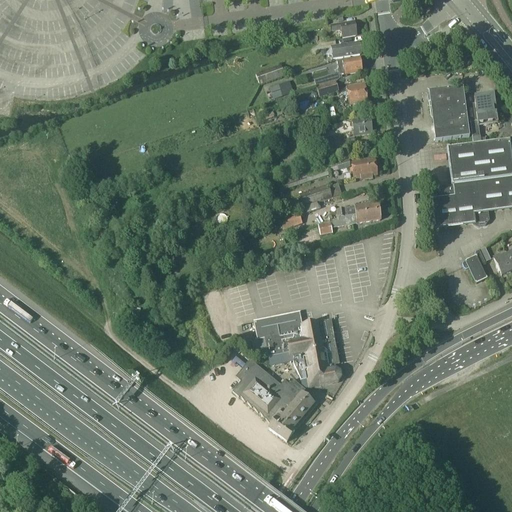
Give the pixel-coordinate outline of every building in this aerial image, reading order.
[(62,0),(59,2),(64,9),(75,0),(62,0)] [(74,29),(80,24),(77,18),(70,23),(74,29)] [(331,26),(332,32),(341,30),(342,38),(356,36),(353,21),(331,26)] [(358,43),(345,46),(345,44),(339,45),(340,46),(331,48),(333,60),(360,56),(358,43)] [(351,60),(337,62),(339,76),(361,72),(359,60),(351,61),(351,60)] [(87,75),(87,64),(57,64),(57,75),(87,75)] [(280,66),(255,75),(259,85),(283,77),(280,66)] [(319,98),(338,92),(335,82),(316,88),(319,98)] [(287,84),(271,89),(275,99),(290,94),(287,84)] [(349,105),(367,102),(364,85),(346,87),(349,105)] [(469,138),(463,88),(428,93),(428,94),(427,94),(428,102),(429,102),(431,118),(433,117),(436,141),(435,141),(435,143),(455,140),(455,141),(457,140),(469,138)] [(297,107),(313,100),(310,92),(294,99),(297,107)] [(470,123),(473,147),(486,145),(485,141),(483,139),(479,140),(478,127),(497,124),(494,95),(474,97),(475,104),(477,122),(470,123)] [(262,115),(263,121),(265,120),(265,121),(274,117),(272,112),(263,115),(262,115)] [(358,119),(351,120),(354,138),(372,135),(369,117),(363,118),(362,116),(358,117),(358,119)] [(486,145),(473,147),(448,150),(453,187),(451,188),(449,186),(442,187),(438,192),(439,199),(431,200),(435,229),(473,224),(473,226),(476,225),(478,227),(485,226),(489,222),(487,212),(511,209),(511,163),(509,142),(508,142),(486,145)] [(321,154),(296,162),(297,168),(299,172),(325,164),(321,154)] [(298,175),(278,181),(281,192),(331,176),(330,174),(350,168),(351,167),(353,180),(361,179),(361,181),(372,179),(372,177),(377,176),(374,159),(350,163),(348,164),(347,158),(327,164),(327,165),(298,175)] [(433,176),(446,176),(445,167),(433,167),(433,176)] [(338,185),(328,188),(327,186),(299,196),(303,208),(332,199),(332,200),(342,197),(338,185)] [(354,207),(349,208),(350,209),(336,210),(337,218),(356,216),(379,212),(378,204),(354,207)] [(379,212),(356,216),(337,218),(337,219),(338,219),(338,222),(330,224),(329,224),(318,226),(320,236),(332,234),(331,230),(357,225),(357,224),(380,221),(379,212)] [(279,220),(283,231),(302,225),(298,213),(279,220)] [(474,255),(475,257),(479,266),(484,263),(488,262),(490,260),(485,249),(475,253),(474,255)] [(486,279),(479,266),(475,257),(465,262),(468,269),(469,270),(476,284),(486,279)] [(493,260),(496,267),(495,267),(498,274),(499,273),(501,277),(511,271),(504,257),(499,260),(498,257),(493,260)] [(334,365),(338,365),(330,321),(303,327),(300,314),(254,323),(262,359),(268,358),(269,366),(293,361),(294,365),(301,381),(311,379),(313,388),(338,383),(341,379),(340,373),(335,370),(334,365)] [(271,427),(269,430),(287,443),(296,433),(293,431),(294,429),(296,431),(319,403),(293,381),(291,383),(289,386),(284,382),(280,386),(250,361),(235,378),(241,382),(232,393),(239,398),(240,397),(245,404),(246,403),(251,409),(253,408),(258,414),(259,413),(264,420),(265,419),(271,427)]
